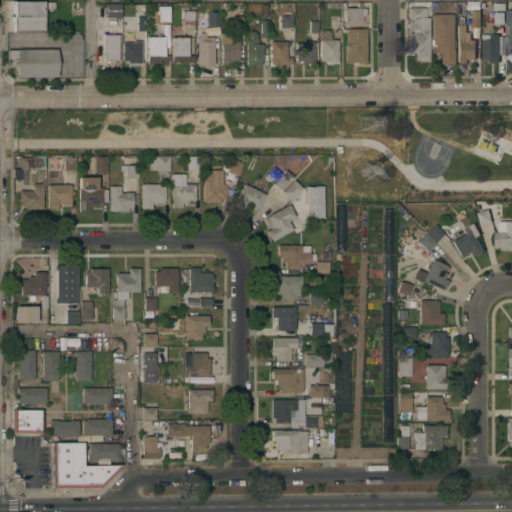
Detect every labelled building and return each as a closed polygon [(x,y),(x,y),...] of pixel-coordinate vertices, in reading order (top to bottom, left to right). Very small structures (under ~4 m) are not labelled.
[(43,1),(44,6),(45,6),(46,19),(43,19),(44,31),(14,31),(13,21),(11,21),(11,14),(13,14),(13,1),(43,1)] [(345,2),(345,7),(357,7),(357,2),(361,2),(361,7),(365,7),(365,15),(367,15),(367,22),(365,22),(365,62),(357,62),(357,63),(352,63),(352,62),(345,62),(345,31),(346,31),(346,22),(342,22),(342,2),(345,2)] [(121,17),(106,17),(106,4),(121,4),(121,17)] [(169,22),(146,22),(146,14),(153,14),(153,10),(154,10),(154,5),(169,5),(169,22)] [(428,60),(416,60),(416,51),(408,51),(408,33),(409,33),(409,32),(411,32),(412,19),(408,19),(409,6),(421,6),(421,7),(426,7),(426,14),(429,14),(428,60)] [(194,22),(182,22),(182,9),(194,9),(194,22)] [(218,26),(207,26),(207,11),(219,11),(218,26)] [(493,12),(503,12),(503,25),(492,25),(493,12)] [(452,48),(454,48),(454,63),(440,63),(440,50),(432,50),(432,13),(453,13),(452,48)] [(291,28),(279,28),(279,15),(291,15),(291,26),(291,28)] [(479,26),(471,26),(471,15),(479,15),(479,26)] [(145,30),(137,30),(137,16),(145,16),(145,30)] [(457,18),(464,18),(464,24),(464,31),(466,31),(466,34),(470,34),(470,39),(475,39),(474,59),(466,59),(466,62),(457,61),(457,18)] [(267,36),(259,36),(259,33),(260,33),(260,19),(267,20),(267,36)] [(317,32),(309,32),(309,20),(317,20),(317,32)] [(330,39),(337,39),(337,62),(332,62),(333,63),(331,65),(326,65),(324,63),(325,62),(325,60),(319,60),(319,39),(320,39),(320,29),(330,29),(330,39)] [(246,30),(254,30),(254,33),(256,33),(256,37),(257,37),(257,40),(262,40),(262,60),(260,60),(261,64),(246,64),(246,30)] [(498,62),(490,62),(490,59),(481,58),(482,33),(498,33),(498,62)] [(118,60),(114,60),(114,63),(108,63),(108,60),(103,60),(103,34),(118,34),(118,60)] [(230,61),(230,64),(221,64),(221,34),(232,34),(232,38),(238,38),(239,61),(230,61)] [(164,55),(170,55),(170,60),(159,60),(159,62),(147,62),(147,36),(164,36),(164,55)] [(188,36),(188,54),(194,54),(194,61),(178,61),(178,62),(174,62),(174,61),(171,61),(171,36),(188,36)] [(214,65),(197,65),(197,40),(197,36),(213,36),(213,41),(214,41),(214,65)] [(140,62),(128,62),(128,60),(122,60),(122,42),(133,42),(133,40),(140,40),(140,62)] [(273,64),(273,65),(269,65),(269,61),(269,40),(286,40),(286,57),(291,57),(291,64),(273,64)] [(313,62),(312,62),(313,63),(311,65),(308,65),(306,63),(307,62),(298,62),(298,60),(295,60),(295,42),(306,42),(306,41),(313,41),(313,62)] [(57,76),(14,75),(14,67),(7,67),(7,49),(17,49),(17,48),(56,48),(58,62),(57,76)] [(44,156),(45,168),(32,168),(20,168),(20,179),(15,179),(13,177),(13,168),(20,168),(19,156),(32,156),(32,155),(44,154),(44,156)] [(65,156),(65,154),(70,154),(70,156),(75,156),(75,169),(63,169),(63,156),(65,156)] [(149,169),(149,156),(169,155),(169,169),(149,169)] [(198,155),(198,169),(188,169),(188,155),(198,155)] [(89,156),(107,156),(106,172),(88,171),(89,156)] [(238,174),(227,171),(231,158),(242,162),(238,174)] [(137,177),(134,177),(134,179),(128,179),(128,177),(125,177),(125,170),(120,170),(120,164),(137,164),(137,177)] [(264,176),(272,166),(281,173),(285,169),(293,176),(289,181),(288,180),(281,190),(264,176)] [(211,170),(217,170),(217,168),(220,168),(220,170),(221,170),(221,183),(226,183),(226,198),(221,199),(221,201),(203,201),(202,176),(211,176),(211,170)] [(195,199),(188,199),(188,202),(182,202),(182,207),(172,207),(171,184),(170,184),(170,173),(184,173),(184,183),(195,183),(195,199)] [(97,176),(97,186),(102,186),(102,188),(107,188),(107,201),(102,201),(102,203),(95,203),(95,206),(90,206),(90,211),(79,211),(78,176),(97,176)] [(291,200),(282,191),(293,179),(302,187),(291,200)] [(42,208),(24,208),(24,205),(19,205),(19,190),(32,190),(32,183),(42,183),(42,208)] [(47,183),(71,183),(71,200),(70,200),(70,203),(57,203),(57,208),(47,208),(47,183)] [(118,184),(128,183),(128,191),(132,191),(132,194),(137,194),(137,203),(132,204),(132,207),(127,207),(128,210),(125,210),(125,212),(121,212),(121,210),(109,210),(109,204),(108,204),(108,202),(109,202),(109,201),(108,201),(108,196),(109,195),(109,193),(108,193),(108,190),(109,190),(109,185),(118,185),(118,184)] [(164,200),(164,202),(151,202),(151,207),(140,207),(140,183),(164,183),(164,200)] [(264,193),(256,210),(245,205),(243,209),(233,204),(243,183),(264,193)] [(305,217),(321,217),(321,187),(305,186),(305,217)] [(271,240),(266,230),(270,228),(265,217),(267,216),(267,215),(288,203),(302,229),(294,234),(292,229),(271,240)] [(336,248),(345,248),(344,206),(335,206),(336,248)] [(491,221),(479,224),(476,211),(488,208),(491,221)] [(473,228),(475,226),(480,234),(476,236),(484,249),(474,254),(472,250),(461,257),(451,240),(464,232),(454,215),(462,210),(473,228)] [(511,250),(505,250),(505,251),(502,251),(502,250),(493,250),(493,245),(494,245),(494,231),(497,231),(497,220),(511,220),(511,250)] [(443,233),(435,241),(426,231),(434,223),(443,233)] [(434,242),(426,250),(417,240),(425,232),(434,242)] [(301,244),(301,245),(309,245),(309,262),(303,262),(303,265),(301,265),(301,268),(284,268),(284,261),(282,261),(282,255),(277,255),(277,244),(301,244)] [(422,280),(432,258),(447,265),(444,272),(446,273),(444,278),(448,280),(443,290),(422,280)] [(328,272),(315,272),(315,261),(328,261),(328,272)] [(77,302),(55,302),(55,298),(56,298),(56,269),(55,269),(55,264),(77,264),(77,302)] [(108,292),(97,292),(97,286),(85,286),(85,271),(89,271),(89,268),(107,267),(108,292)] [(139,291),(127,291),(127,298),(123,298),(123,318),(112,318),(112,298),(116,298),(116,272),(128,272),(128,267),(139,267),(139,291)] [(177,292),(167,292),(166,285),(154,285),(153,270),(158,270),(158,267),(177,267),(177,292)] [(188,291),(188,267),(199,267),(199,272),(212,272),(212,291),(188,291)] [(21,295),(21,279),(28,279),(28,275),(34,275),(34,271),(44,271),(44,295),(21,295)] [(301,275),(301,295),(295,295),(295,297),(294,297),(294,298),(279,298),(279,293),(276,293),(276,275),(301,275)] [(412,285),(409,295),(396,291),(399,281),(412,285)] [(321,292),(321,297),(327,297),(327,303),(308,303),(309,292),(321,292)] [(155,309),(144,310),(143,297),(155,296),(155,309)] [(211,305),(188,305),(188,297),(211,297),(211,305)] [(80,299),(91,299),(91,319),(80,319),(80,299)] [(419,323),(419,300),(438,300),(438,312),(443,312),(443,323),(419,323)] [(15,322),(14,306),(36,305),(36,310),(35,310),(35,321),(15,322)] [(295,329),(276,329),(276,317),(271,317),(271,306),(295,306),(295,329)] [(78,323),(65,323),(65,310),(78,310),(78,323)] [(208,325),(203,325),(203,331),(201,331),(201,339),(185,339),(185,315),(208,314),(208,325)] [(168,319),(179,318),(180,330),(168,330),(168,319)] [(322,334),(310,334),(309,322),(322,322),(322,334)] [(402,338),(402,327),(415,327),(415,338),(402,338)] [(422,354),(422,344),(429,344),(429,336),(428,336),(428,332),(429,332),(429,331),(444,331),(444,336),(447,336),(447,355),(422,354)] [(156,344),(142,344),(142,332),(156,332),(156,344)] [(296,337),(296,347),(289,347),(289,359),(274,359),(274,355),(271,355),(271,337),(296,337)] [(155,381),(142,381),(142,352),(143,352),(143,346),(159,346),(159,353),(156,353),(155,381)] [(413,347),(413,356),(399,356),(399,350),(404,350),(405,347),(413,347)] [(17,349),(33,349),(34,378),(18,378),(17,349)] [(41,350),(57,350),(57,376),(56,376),(56,380),(41,380),(41,350)] [(89,380),(75,380),(75,376),(74,376),(74,350),(89,350),(89,380)] [(208,375),(183,375),(183,365),(190,365),(190,352),(205,352),(205,357),(208,357),(208,375)] [(336,366),(348,366),(348,353),(336,352),(336,366)] [(304,365),(304,353),(323,353),(323,365),(304,365)] [(410,375),(400,375),(400,376),(397,376),(397,358),(411,358),(410,375)] [(444,377),(448,377),(448,388),(425,388),(425,365),(444,365),(444,377)] [(302,368),(302,391),(295,391),(278,391),(278,384),(276,384),(276,378),(271,378),(271,368),(302,368)] [(336,375),(334,412),(346,412),(347,375),(336,375)] [(328,384),(328,394),(326,394),(326,395),(322,395),(322,396),(309,396),(309,384),(328,384)] [(17,402),(17,387),(45,387),(45,402),(17,402)] [(110,387),(110,403),(85,403),(85,402),(81,402),(81,387),(110,387)] [(211,399),(206,399),(206,412),(187,412),(187,389),(211,389),(211,399)] [(397,403),(397,392),(410,392),(410,403),(397,403)] [(441,396),(441,403),(444,403),(444,409),(448,409),(448,420),(415,419),(415,405),(425,406),(425,395),(441,396)] [(396,398),(397,410),(408,410),(408,397),(396,398)] [(303,399),(303,415),(305,415),(305,414),(308,414),(308,415),(321,415),(321,427),(289,427),(289,422),(274,422),(274,417),(270,417),(271,398),(303,399)] [(155,418),(142,418),(142,407),(155,407),(155,418)] [(12,430),(12,409),(40,409),(40,432),(14,432),(12,430)] [(81,434),(81,419),(85,419),(85,418),(110,418),(110,434),(81,434)] [(50,435),(47,435),(47,433),(47,419),(57,419),(57,420),(70,420),(70,419),(78,419),(78,435),(50,435)] [(208,443),(203,443),(203,448),(190,448),(190,435),(166,435),(166,423),(184,423),(184,425),(208,425),(208,443)] [(408,448),(396,448),(396,435),(399,435),(399,425),(408,425),(408,448)] [(445,425),(445,432),(446,432),(446,436),(441,436),(441,448),(413,449),(413,428),(420,428),(420,432),(422,432),(422,425),(445,425)] [(306,452),(298,452),(298,453),(278,453),(278,446),(275,446),(276,440),(271,440),(271,430),(306,430),(306,452)] [(155,447),(159,447),(159,458),(141,458),(141,435),(155,435),(155,447)] [(87,464),(87,453),(89,453),(88,443),(117,442),(117,458),(114,458),(114,459),(109,459),(109,457),(96,457),(96,464),(87,464)] [(83,463),(83,465),(87,465),(87,464),(96,464),(121,464),(120,466),(100,486),(82,486),(82,487),(69,487),(52,487),(51,443),(82,443),(83,463)]
